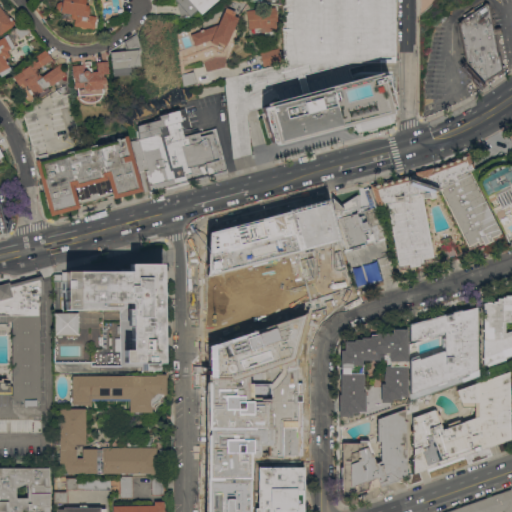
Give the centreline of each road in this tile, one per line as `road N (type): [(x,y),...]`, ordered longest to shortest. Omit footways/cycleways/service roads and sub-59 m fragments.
road 1 (residential): [(511,261),(373,305),(328,337),(320,367),(320,511)]
road 2 (residential): [(178,212),(185,234),(185,376)]
road 3 (residential): [(140,6),(108,46),(73,51),(48,38),(19,0)]
road 4 (secondary): [(178,212),(34,249)]
road 5 (residential): [(413,147),(407,0)]
road 6 (residential): [(34,249),(22,158),(0,114)]
road 7 (tertiary): [(511,467),(389,511)]
